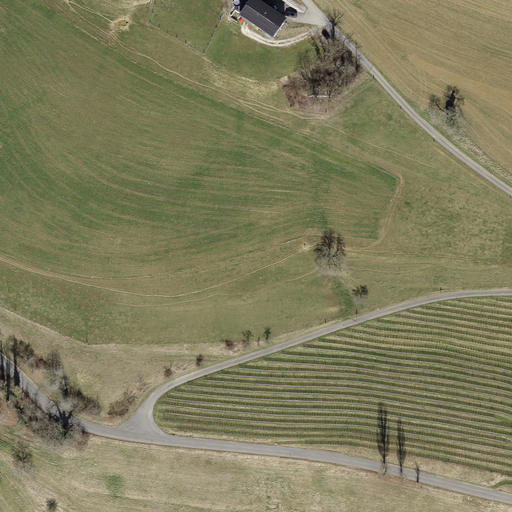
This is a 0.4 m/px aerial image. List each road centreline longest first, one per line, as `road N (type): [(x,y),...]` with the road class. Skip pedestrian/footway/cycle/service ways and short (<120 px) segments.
road 1 (track): [(511,499),(339,457),(144,437),(84,421),(44,401),(0,355)]
road 2 (track): [(511,293),(392,308),(166,387),(148,406),(144,437)]
road 3 (track): [(306,0),(411,112),(511,191)]
